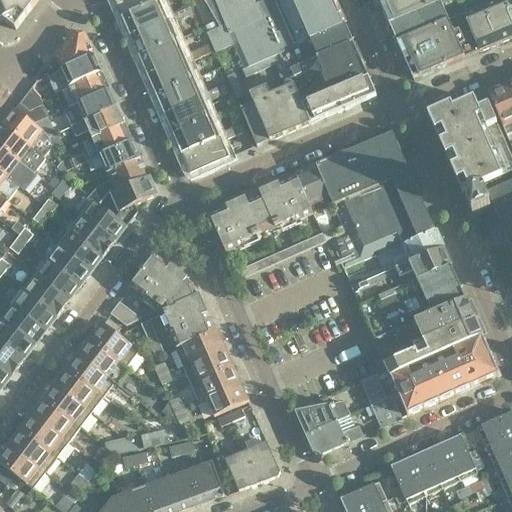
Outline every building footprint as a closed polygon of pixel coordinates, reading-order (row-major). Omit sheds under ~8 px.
[(0,0),(0,19),(1,21),(3,20),(16,30),(38,0),(0,0)] [(116,0),(115,5),(121,20),(157,4),(165,0),(116,0)] [(191,0),(192,0),(203,0),(218,26),(224,24),(214,2),(213,0),(191,0)] [(216,0),(214,2),(224,24),(243,70),(281,55),(310,42),(345,27),(333,0),(258,0),(253,3),(251,0),(216,0)] [(376,0),(389,28),(424,12),(452,0),(376,0)] [(452,0),(424,12),(389,28),(397,45),(432,30),(462,17),(455,0),(452,0)] [(502,0),(484,8),(500,45),(511,39),(511,19),(503,0),(502,0)] [(511,0),(503,0),(511,19),(511,0)] [(157,4),(121,20),(130,38),(166,22),(168,27),(180,21),(177,13),(164,19),(157,4)] [(190,7),(177,13),(180,21),(193,15),(191,10),(190,7)] [(484,8),(464,17),(472,35),(479,53),(479,54),(500,45),(484,8)] [(432,30),(397,45),(405,64),(472,35),(464,17),(462,17),(432,30)] [(166,22),(130,38),(138,58),(174,42),(168,27),(166,22)] [(205,29),(207,34),(216,30),(213,25),(205,29)] [(345,27),(310,42),(317,59),(353,44),(345,27)] [(75,33),(56,58),(59,60),(57,63),(60,71),(94,57),(83,34),(75,33)] [(472,35),(405,64),(413,82),(479,53),(472,35)] [(174,42),(138,58),(147,78),(183,62),(185,66),(198,60),(194,51),(181,57),(174,42)] [(353,44),(317,59),(317,60),(288,72),(295,90),(302,106),(331,95),(369,80),(353,44)] [(211,55),(206,45),(194,51),(198,60),(211,55)] [(292,81),(281,55),(243,70),(247,78),(276,66),(284,84),(292,81)] [(94,57),(60,71),(49,76),(56,94),(68,89),(102,75),(94,57)] [(183,62),(147,78),(156,98),(192,82),(185,66),(183,62)] [(227,77),(236,100),(244,96),(235,74),(227,77)] [(102,75),(68,89),(56,95),(64,112),(76,106),(110,92),(102,75)] [(369,80),(302,106),(310,125),(376,98),(369,80)] [(192,82),(156,98),(164,117),(201,101),(203,105),(215,100),(211,90),(198,96),(192,82)] [(250,95),(253,103),(240,109),(256,148),(269,142),(310,125),(302,106),(293,87),(276,94),(271,83),(257,89),(258,92),(250,95)] [(228,94),(224,85),(211,90),(215,100),(228,94)] [(511,101),(505,86),(488,94),(503,128),(506,136),(511,133),(511,101)] [(30,92),(21,104),(30,111),(43,105),(40,100),(30,92)] [(110,92),(76,106),(79,114),(51,127),(55,136),(71,129),(118,109),(110,92)] [(511,159),(484,95),(453,109),(451,105),(427,115),(462,194),(466,193),(511,173),(511,167),(510,162),(511,160),(511,159)] [(201,101),(164,117),(173,136),(209,120),(203,105),(201,101)] [(30,111),(21,104),(15,111),(33,126),(48,119),(43,105),(30,111)] [(125,126),(118,109),(71,129),(75,138),(88,132),(92,140),(125,126)] [(15,111),(3,126),(32,149),(45,159),(53,149),(49,138),(43,134),(44,133),(33,126),(15,111)] [(48,119),(33,126),(44,133),(50,139),(55,136),(51,127),(48,119)] [(209,120),(173,136),(182,156),(218,140),(220,144),(233,139),(229,130),(216,135),(209,120)] [(245,133),(241,124),(229,130),(233,139),(245,133)] [(3,126),(0,129),(0,147),(20,164),(34,175),(45,159),(32,149),(3,126)] [(133,143),(125,126),(92,140),(95,149),(71,159),(76,168),(133,143)] [(62,146),(57,135),(55,136),(50,139),(54,149),(62,146)] [(345,234),(331,241),(344,270),(347,269),(435,232),(414,184),(401,154),(392,135),(316,168),(330,200),(333,207),(342,227),(345,234)] [(218,140),(182,156),(191,177),(227,160),(223,152),(218,140)] [(140,160),(133,143),(76,168),(80,176),(103,166),(107,174),(140,160)] [(0,147),(0,172),(8,179),(19,188),(26,194),(33,186),(14,171),(20,164),(0,147)] [(140,160),(107,174),(110,182),(97,187),(103,199),(107,194),(116,191),(148,177),(140,160)] [(66,172),(61,163),(56,169),(63,174),(66,172)] [(297,179),(310,209),(330,200),(316,168),(316,167),(296,176),(297,179)] [(0,172),(0,196),(7,203),(19,188),(8,179),(0,172)] [(47,185),(54,190),(60,182),(53,177),(47,185)] [(157,197),(148,177),(116,191),(107,194),(103,199),(97,205),(126,229),(138,214),(135,207),(157,197)] [(209,217),(212,222),(226,255),(245,246),(244,244),(253,239),(254,240),(262,236),(284,227),(283,226),(292,222),(293,225),(313,217),(296,179),(279,187),(279,185),(259,193),(262,199),(248,205),(245,200),(226,208),(227,210),(209,217)] [(511,182),(493,191),(488,193),(504,230),(511,248),(511,182)] [(483,190),(464,198),(473,216),(491,208),(483,190)] [(56,208),(48,202),(41,211),(49,217),(56,208)] [(83,219),(115,244),(126,229),(97,205),(95,204),(83,219)] [(49,217),(41,211),(34,221),(42,227),(49,217)] [(103,259),(115,244),(83,219),(71,234),(103,259)] [(25,228),(16,221),(10,228),(19,235),(25,228)] [(331,241),(345,234),(342,227),(323,236),(326,243),(328,242),(331,241)] [(33,237),(26,231),(18,241),(26,247),(33,237)] [(435,232),(402,246),(370,260),(377,277),(409,264),(443,249),(435,232)] [(92,273),(103,259),(71,234),(60,249),(92,273)] [(322,234),(235,273),(238,282),(326,243),(323,236),(322,234)] [(26,247),(18,241),(11,250),(19,256),(26,247)] [(60,249),(49,264),(51,266),(80,288),(92,273),(60,249)] [(443,249),(409,264),(377,277),(352,288),(360,306),(451,267),(443,249)] [(155,257),(130,289),(147,302),(149,301),(162,310),(164,314),(170,329),(168,331),(177,350),(182,348),(213,334),(205,317),(208,316),(199,297),(197,298),(192,288),(186,282),(187,280),(171,267),(169,269),(155,257)] [(10,268),(2,262),(0,264),(0,275),(3,277),(10,268)] [(38,278),(40,280),(69,303),(80,288),(51,266),(49,264),(38,278)] [(459,284),(451,267),(360,306),(368,324),(459,284)] [(19,290),(25,294),(57,319),(69,303),(40,280),(31,274),(19,290)] [(467,302),(459,284),(368,324),(375,342),(467,302)] [(46,333),(57,319),(25,294),(14,309),(46,333)] [(467,302),(375,342),(383,359),(436,336),(439,335),(471,321),(475,319),(478,317),(471,301),(467,302)] [(120,303),(111,315),(126,327),(142,321),(120,303)] [(35,347),(46,333),(14,309),(3,323),(35,347)] [(436,336),(383,359),(390,377),(483,337),(486,335),(479,319),(476,320),(475,319),(471,321),(439,335),(436,336)] [(91,341),(122,364),(134,349),(118,337),(122,330),(109,320),(104,326),(103,325),(91,341)] [(0,343),(24,362),(35,347),(3,323),(0,326),(0,343)] [(138,327),(153,361),(162,356),(148,323),(138,327)] [(184,347),(191,365),(225,350),(218,332),(184,347)] [(387,372),(376,377),(384,395),(396,392),(407,418),(500,377),(483,337),(390,377),(389,378),(387,372)] [(91,341),(79,356),(110,380),(122,364),(91,341)] [(0,367),(12,377),(24,362),(0,343),(0,367)] [(225,350),(191,365),(199,383),(233,368),(225,350)] [(79,356),(68,371),(99,395),(110,380),(79,356)] [(165,363),(155,367),(160,379),(170,374),(165,363)] [(0,390),(1,391),(12,377),(0,367),(0,390)] [(233,368),(199,383),(206,401),(241,385),(233,368)] [(68,371),(56,387),(87,411),(99,395),(68,371)] [(170,374),(160,379),(165,390),(174,386),(170,374)] [(376,377),(361,383),(371,407),(386,400),(384,395),(376,377)] [(249,403),(241,385),(206,401),(214,418),(249,403)] [(56,387),(44,402),(75,426),(87,411),(56,387)] [(179,398),(170,402),(175,413),(184,409),(179,398)] [(392,398),(386,400),(371,407),(379,424),(380,424),(382,428),(402,420),(392,398)] [(44,402),(32,417),(64,441),(75,426),(44,402)] [(165,423),(184,437),(168,402),(160,412),(169,418),(165,423)] [(334,405),(297,413),(308,437),(338,423),(348,418),(346,409),(344,403),(334,405)] [(184,409),(175,413),(180,425),(189,421),(184,409)] [(241,410),(229,415),(233,423),(245,418),(241,410)] [(511,414),(481,428),(477,430),(485,448),(489,446),(511,435),(511,414)] [(218,420),(221,428),(233,423),(229,415),(218,420)] [(32,417),(21,433),(52,457),(64,441),(32,417)] [(338,423),(308,437),(315,454),(320,455),(361,437),(359,434),(361,433),(359,428),(346,433),(341,422),(338,423)] [(198,427),(201,437),(206,435),(204,426),(198,427)] [(164,429),(148,433),(162,444),(168,443),(164,429)] [(21,433),(9,448),(40,472),(52,457),(21,433)] [(148,433),(140,436),(142,448),(162,444),(148,433)] [(511,435),(489,446),(485,448),(493,466),(497,464),(511,457),(511,435)] [(461,437),(444,445),(459,479),(461,483),(478,475),(463,442),(461,437)] [(104,450),(112,456),(119,454),(116,439),(103,442),(104,450)] [(485,447),(482,440),(475,443),(478,450),(485,447)] [(267,443),(247,452),(261,485),(278,479),(280,474),(267,443)] [(181,447),(184,456),(195,454),(193,444),(181,447)] [(444,445),(426,453),(443,490),(461,483),(459,479),(444,445)] [(170,450),(172,459),(184,456),(181,447),(170,450)] [(0,459),(0,465),(15,477),(28,487),(40,472),(9,448),(0,459)] [(92,459),(102,467),(111,456),(101,448),(92,459)] [(477,451),(469,454),(473,463),(480,459),(477,451)] [(247,452),(225,461),(239,493),(261,485),(247,452)] [(426,453),(409,461),(424,494),(426,499),(443,490),(426,453)] [(134,457),(136,467),(148,464),(146,455),(134,457)] [(122,460),(125,470),(136,467),(134,457),(122,460)] [(511,457),(497,464),(493,466),(500,482),(504,480),(511,476),(511,457)] [(409,461),(391,469),(406,502),(408,507),(426,499),(424,494),(409,461)] [(190,471),(192,475),(202,505),(225,496),(213,463),(190,471)] [(15,477),(0,465),(0,481),(7,487),(15,477)] [(81,478),(89,484),(96,474),(88,468),(81,478)] [(168,479),(169,484),(179,511),(182,511),(202,505),(192,475),(190,471),(168,479)] [(511,476),(504,480),(500,482),(508,500),(511,497),(511,476)] [(74,488),(82,494),(89,484),(81,478),(74,488)] [(145,487),(147,492),(153,511),(179,511),(169,484),(168,479),(145,487)] [(489,479),(482,482),(488,496),(495,493),(489,479)] [(369,488),(341,501),(345,511),(363,511),(387,502),(379,484),(374,486),(369,488)] [(112,499),(106,508),(111,511),(153,511),(147,492),(145,487),(112,499)] [(402,495),(399,487),(392,491),(395,498),(402,495)] [(471,487),(457,493),(460,500),(474,494),(471,487)] [(36,493),(29,488),(24,496),(31,500),(36,493)] [(11,511),(24,496),(16,490),(3,506),(11,511)] [(58,509),(62,511),(67,511),(78,499),(70,493),(58,509)] [(406,503),(402,495),(395,498),(399,506),(406,503)] [(86,506),(79,501),(75,506),(82,511),(86,506)] [(391,511),(387,502),(363,511),(391,511)]
